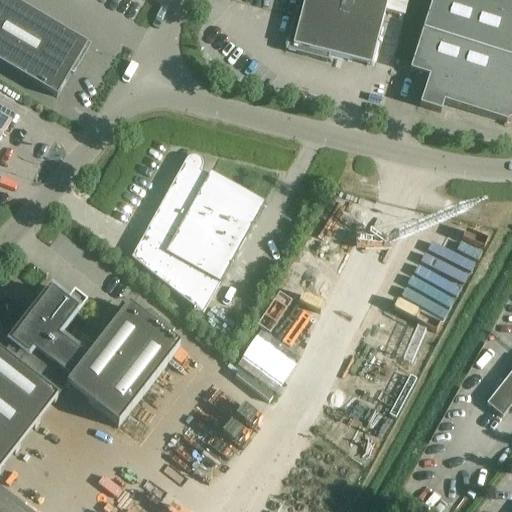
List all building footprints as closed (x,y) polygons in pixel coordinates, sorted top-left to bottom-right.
[(87,47),(7,0),(0,0),(0,66),(56,99),(87,47)] [(371,68),(387,0),(304,0),(302,12),(296,10),(285,52),(328,63),(329,57),(371,68)] [(511,8),(485,0),(432,0),(410,74),(429,80),(419,108),(440,115),(443,105),(506,125),(511,122),(511,120),(511,8)] [(0,140),(11,122),(0,114),(0,140)] [(208,179),(200,174),(201,172),(202,170),(203,168),(202,166),(202,164),(200,162),(199,160),(197,159),(194,159),(192,159),(190,159),(188,160),(186,162),(131,261),(202,317),(265,206),(210,176),(208,179)] [(12,347),(2,359),(0,357),(0,475),(57,402),(51,398),(60,386),(117,430),(179,350),(128,310),(107,337),(85,320),(77,330),(70,324),(78,314),(51,293),(10,346),(12,347)] [(221,415),(232,400),(196,374),(185,389),(221,415)] [(511,374),(486,408),(502,420),(511,407),(511,374)] [(332,447),(338,431),(316,423),(310,439),(332,447)] [(150,447),(144,455),(162,467),(168,459),(150,447)]
